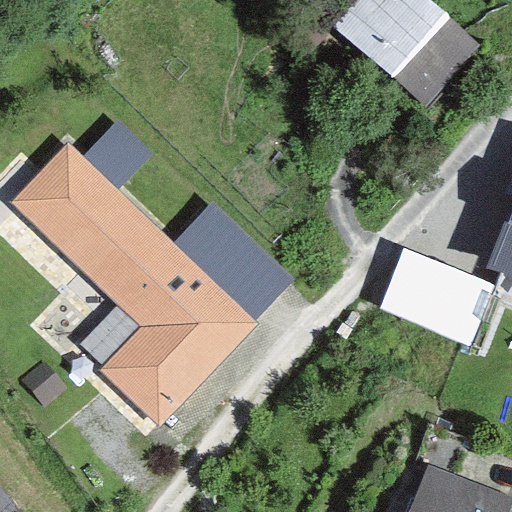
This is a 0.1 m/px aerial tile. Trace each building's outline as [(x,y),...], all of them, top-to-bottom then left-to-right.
[(407,0),(375,0),(351,28),(400,71),(389,84),(414,106),(463,49),(407,0)] [(321,36),(299,17),(280,40),(302,58),(321,36)] [(124,189),(155,160),(124,126),(92,156),(124,189)] [(108,373),(159,421),(214,364),(204,355),(240,318),(202,282),(228,254),(201,228),(174,256),(68,154),(19,205),(150,329),(108,373)] [(511,243),(501,271),(511,275),(511,243)] [(386,312),(476,345),(498,286),(409,253),(386,312)] [(456,511),(441,511),(429,507),(427,511),(500,511),(504,502),(466,487),(456,511)] [(13,511),(0,494),(0,511),(13,511)]
